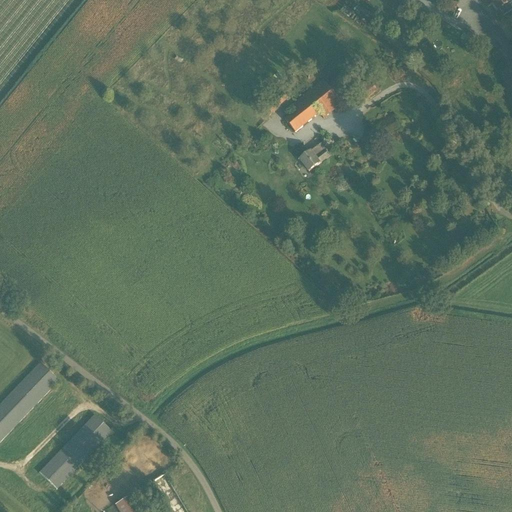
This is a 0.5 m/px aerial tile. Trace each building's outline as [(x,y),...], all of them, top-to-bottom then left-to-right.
[(490,0),(498,11),(511,2),(509,0),(490,0)] [(323,81),(311,91),(291,108),(294,112),(285,119),(295,133),(320,115),(324,119),(343,104),(339,99),(349,92),(340,80),(330,89),(323,81)] [(377,90),(371,83),(370,82),(368,80),(356,91),(365,101),(368,98),(377,90)] [(373,129),(378,140),(400,128),(394,117),(373,129)] [(324,142),(299,160),(307,172),(329,157),(323,148),(327,145),(324,142)] [(0,443),(52,389),(59,382),(40,364),(0,405),(0,443)] [(57,490),(112,433),(94,416),(39,473),(57,490)] [(151,483),(168,511),(186,511),(164,475),(151,483)] [(140,511),(131,496),(115,505),(119,511),(140,511)]
